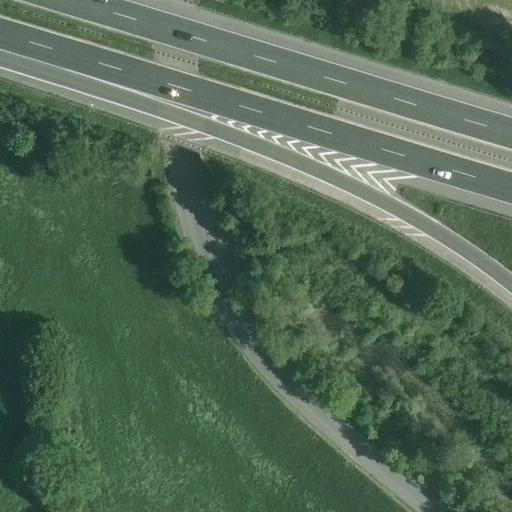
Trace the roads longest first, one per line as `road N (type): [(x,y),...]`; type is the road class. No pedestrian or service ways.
road 1 (unclassified): [(171,0),(181,162),(220,286),(269,368),(435,511)]
road 2 (motorway): [(9,32),(48,64),(223,117),(346,171),(511,283)]
road 3 (motorway): [(9,32),(511,186)]
road 4 (motorway): [(511,135),(55,0)]
